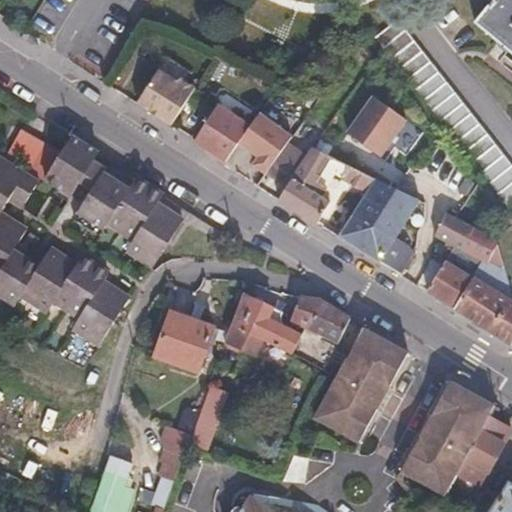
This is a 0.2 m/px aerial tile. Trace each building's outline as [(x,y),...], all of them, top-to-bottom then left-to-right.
[(511,0),(491,0),(475,19),(511,50),(511,0)] [(511,166),(397,14),(384,24),(502,181),(511,173),(511,166)] [(156,71),(134,103),(153,116),(156,112),(171,123),(193,89),(182,82),(179,86),(156,71)] [(380,158),(405,121),(365,94),(340,132),(380,158)] [(214,103),(189,141),(203,151),(205,147),(212,138),(230,146),(244,123),(214,103)] [(258,173),(265,162),(288,134),(254,111),(244,123),(230,146),(250,156),(245,165),(258,173)] [(153,116),(168,127),(171,123),(156,112),(153,116)] [(68,134),(60,148),(21,128),(4,158),(42,179),(44,175),(66,189),(50,217),(142,275),(185,209),(68,134)] [(222,158),(230,146),(212,138),(205,147),(222,158)] [(313,143),(294,174),(333,198),(348,174),(354,164),(313,143)] [(0,156),(0,294),(14,304),(20,294),(47,310),(53,300),(78,316),(73,326),(99,342),(128,296),(103,279),(107,270),(82,254),(76,263),(50,246),(39,263),(13,248),(24,227),(0,211),(0,208),(9,196),(20,203),(35,180),(0,156)] [(252,182),(278,199),(293,176),(265,162),(258,173),(252,182)] [(354,164),(348,174),(370,186),(376,176),(354,164)] [(278,199),(317,224),(333,198),(294,174),(293,176),(278,199)] [(370,186),(338,237),(379,262),(392,241),(419,198),(376,176),(370,186)] [(444,211),(434,235),(452,246),(481,261),(496,237),(444,211)] [(511,304),(501,257),(496,237),(481,261),(471,279),(511,305),(511,304)] [(412,255),(392,241),(379,262),(400,275),(412,255)] [(424,291),(509,343),(511,337),(511,305),(471,279),(443,262),(424,291)] [(261,333),(288,348),(298,330),(283,322),(279,313),(241,289),(225,336),(226,340),(243,348),(248,347),(254,336),(261,333)] [(286,311),(335,339),(350,317),(319,299),(297,293),(286,311)] [(214,320),(177,306),(162,349),(199,363),(214,320)] [(365,326),(313,420),(315,422),(320,418),(359,446),(377,413),(369,407),(381,386),(389,390),(410,354),(365,326)] [(311,334),(298,354),(315,366),(319,368),(331,346),(311,334)] [(193,436),(206,442),(226,387),(211,381),(203,403),(193,436)] [(439,423),(428,445),(420,442),(402,474),(445,494),(457,473),(488,418),(494,406),(457,383),(454,388),(449,387),(432,418),(439,423)] [(188,408),(181,425),(192,428),(201,401),(194,399),(188,408)] [(488,418),(457,473),(480,486),(510,430),(488,418)] [(167,434),(170,444),(184,449),(185,447),(192,428),(181,425),(172,422),(167,434)] [(170,444),(161,467),(166,469),(176,473),(184,449),(170,444)] [(113,450),(94,503),(119,511),(122,511),(134,480),(129,477),(135,459),(113,450)] [(166,469),(157,498),(159,500),(165,503),(176,473),(166,469)] [(0,504),(3,506),(15,483),(0,475),(0,504)] [(3,506),(14,511),(52,511),(58,502),(47,497),(46,499),(15,483),(3,506)] [(511,511),(511,489),(506,485),(489,511),(511,511)] [(159,500),(156,509),(162,511),(165,503),(159,500)] [(443,511),(456,511),(461,506),(451,500),(443,511)]
